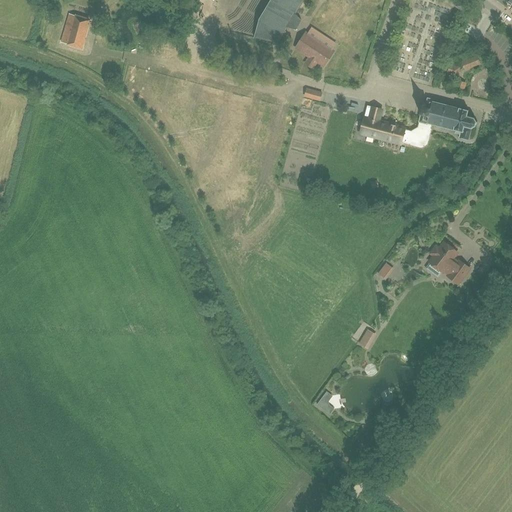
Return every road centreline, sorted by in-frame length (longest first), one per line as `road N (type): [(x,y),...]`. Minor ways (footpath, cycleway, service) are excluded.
road 1 (unclassified): [(338,511),(511,288)]
road 2 (residential): [(175,0),(190,9),(215,52),(366,95),(372,81)]
road 3 (track): [(117,91),(52,55),(0,40)]
